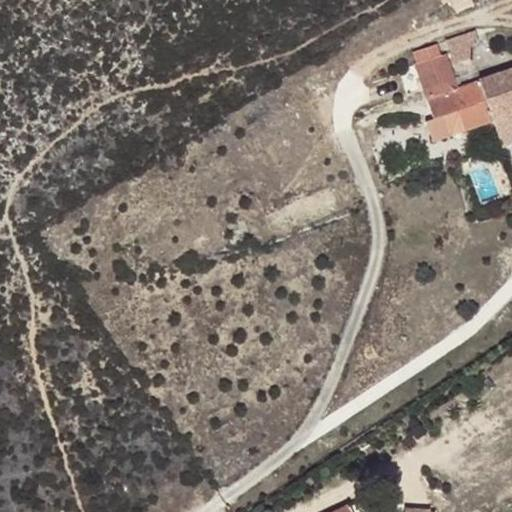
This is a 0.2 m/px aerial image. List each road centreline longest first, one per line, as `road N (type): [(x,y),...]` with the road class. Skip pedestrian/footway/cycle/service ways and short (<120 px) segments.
road 1 (track): [(189,511),(488,304),(511,276)]
road 2 (unknown): [(310,424),(369,262),(355,193)]
